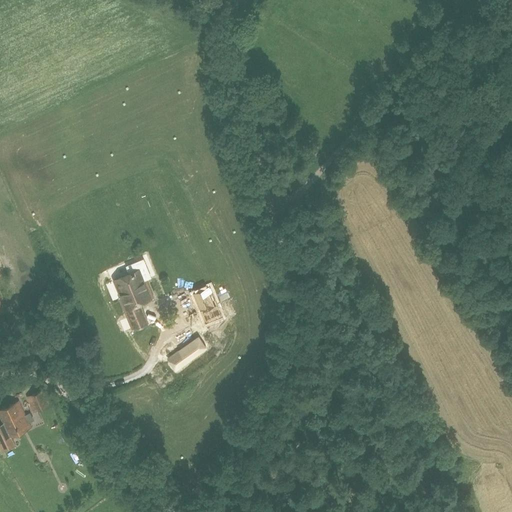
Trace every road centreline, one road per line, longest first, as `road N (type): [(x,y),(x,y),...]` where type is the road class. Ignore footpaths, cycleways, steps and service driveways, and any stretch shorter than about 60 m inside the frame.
road 1 (unclassified): [(226,511),(288,347),(271,207)]
road 2 (unclassified): [(271,207),(308,182),(484,0)]
road 3 (unclassified): [(271,207),(235,49),(212,16),(182,0)]
road 4 (unclassified): [(0,378),(29,371),(51,382),(174,511)]
